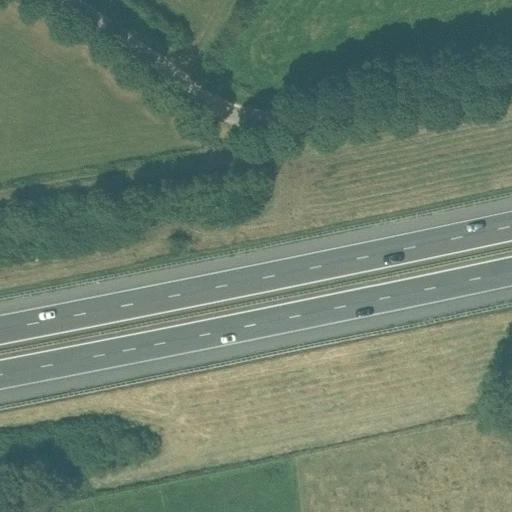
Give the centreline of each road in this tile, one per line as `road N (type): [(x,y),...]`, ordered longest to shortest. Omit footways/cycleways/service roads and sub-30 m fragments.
road 1 (motorway): [(511,225),(0,330)]
road 2 (motorway): [(0,374),(511,270)]
road 3 (unclassified): [(511,75),(291,119),(244,118),(210,105),(59,0)]
